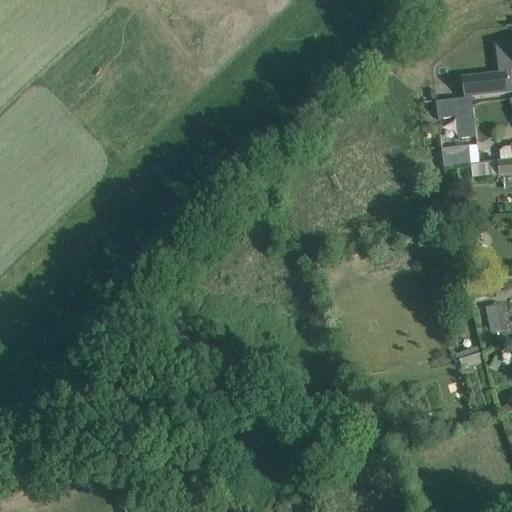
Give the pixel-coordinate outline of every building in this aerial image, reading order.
[(498,72),(460,77),(462,99),(511,93),(511,42),(495,44),(498,72)] [(471,100),(435,104),(437,122),(455,121),(457,142),(476,140),(471,100)] [(502,152),(491,153),(492,163),(497,162),(511,160),(511,145),(511,146),(511,147),(502,148),(502,152)] [(468,148),(442,150),(443,168),(470,165),(468,148)] [(511,160),(497,162),(499,175),(511,173),(511,160)] [(466,285),(464,272),(446,275),(448,288),(466,285)] [(487,288),(475,290),(477,303),(486,301),(489,297),(487,288)] [(359,413),(344,418),(349,437),(364,433),(359,413)] [(302,451),(285,460),(293,479),(311,472),(302,451)] [(226,482),(218,485),(223,499),(232,495),(226,482)]
